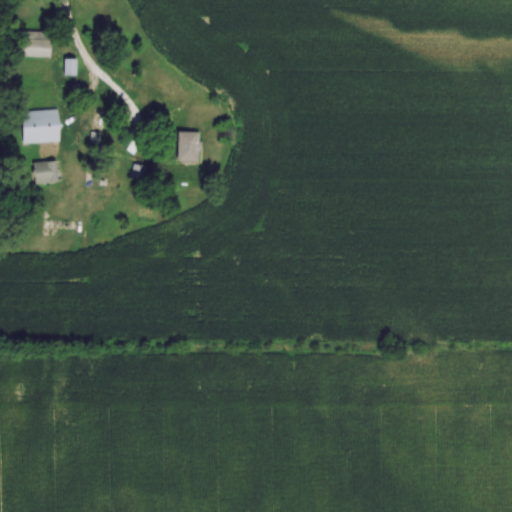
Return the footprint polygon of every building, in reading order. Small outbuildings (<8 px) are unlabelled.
[(19,56),(49,57),(49,32),(20,31),(19,56)] [(75,76),(76,59),(64,58),(63,75),(75,76)] [(20,111),(22,144),(59,142),(57,109),(20,111)] [(176,161),(198,161),(199,132),(177,131),(176,161)] [(32,162),(33,184),(57,182),(55,161),(32,162)]
